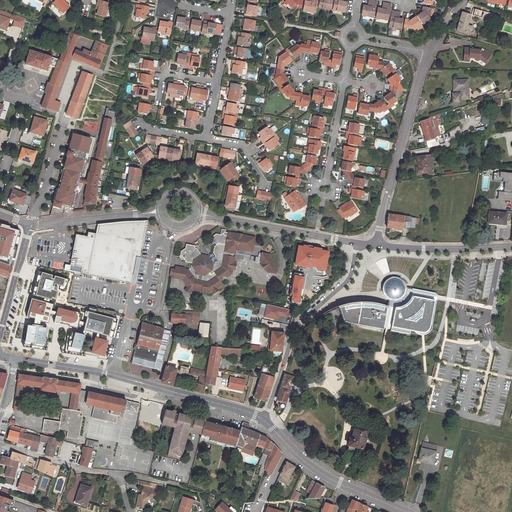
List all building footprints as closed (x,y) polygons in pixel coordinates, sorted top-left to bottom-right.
[(62,0),(54,0),(55,1),(54,2),(58,6),(56,8),(60,11),(61,10),(64,14),(70,7),(63,0),(62,0)] [(106,7),(107,2),(98,0),(96,7),(99,8),(98,9),(97,15),(105,17),(108,7),(106,7)] [(301,8),(302,0),(299,0),(297,0),(286,0),(285,0),(286,1),(288,3),(290,7),(293,5),(294,7),(301,8)] [(315,11),(317,0),(310,0),(310,2),(309,2),(305,2),(303,11),(311,12),(311,10),(315,11)] [(319,0),(319,5),(322,6),(322,8),(330,10),(332,0),(319,0)] [(334,0),(333,8),(336,8),(336,11),(344,12),(346,3),(342,2),(341,1),(340,0),(334,0)] [(367,6),(363,6),(361,15),(370,17),(370,14),(374,15),(376,2),(370,1),(369,7),(367,6)] [(390,4),(384,3),(384,9),(382,9),(377,8),(375,18),(384,19),(384,17),(388,18),(390,4)] [(149,6),(136,4),(135,9),(137,10),(135,17),(145,20),(146,14),(146,11),(148,11),(149,6)] [(258,7),(248,5),(247,8),(246,11),(245,10),(244,15),(256,17),(258,7)] [(431,9),(423,7),(422,11),(423,12),(420,14),(417,16),(423,24),(424,24),(426,22),(429,19),(428,17),(429,15),(431,9)] [(472,9),(471,15),(480,17),(482,11),(472,9)] [(9,13),(0,10),(0,28),(6,30),(10,19),(8,18),(9,13)] [(398,12),(392,11),(389,25),(393,25),(392,28),(401,29),(403,20),(399,19),(397,18),(398,12)] [(26,19),(9,13),(8,18),(10,19),(14,20),(13,24),(23,28),(26,19)] [(470,15),(462,13),(456,31),(470,34),(472,27),(467,25),(470,15)] [(188,30),(190,18),(186,17),(185,19),(183,18),(177,17),(175,27),(183,28),(183,29),(188,30)] [(409,20),(405,19),(405,20),(403,27),(411,29),(412,28),(414,30),(418,28),(420,26),(421,25),(415,17),(412,19),(410,21),(409,20)] [(200,32),(202,20),(198,19),(198,21),(195,20),(192,20),(190,30),(200,32)] [(244,27),(243,29),(253,31),(255,21),(243,19),(243,23),(244,24),(244,27)] [(208,23),(208,21),(204,20),(201,33),(206,34),(207,33),(214,34),(216,24),(211,23),(208,23)] [(172,22),(168,22),(168,23),(164,22),(160,22),(158,31),(166,33),(166,34),(170,35),(172,22)] [(154,41),(156,28),(152,28),(152,29),(148,28),(144,28),(141,42),(149,44),(150,40),(154,41)] [(250,35),(242,33),(238,32),(237,37),(238,37),(237,41),(237,45),(246,47),(248,39),(249,39),(250,35)] [(60,60),(58,60),(56,68),(51,79),(50,83),(59,87),(77,36),(70,34),(60,60)] [(77,52),(76,51),(73,57),(99,68),(108,45),(96,40),(91,53),(84,50),(83,51),(78,49),(77,52)] [(310,52),(318,54),(319,44),(311,43),(312,41),(307,41),(307,42),(306,45),(305,53),(309,54),(310,52)] [(289,51),(289,52),(293,57),(302,52),(305,53),(306,45),(303,44),(301,44),(300,46),(298,47),(297,45),(290,50),(289,51)] [(237,54),(236,57),(246,59),(248,49),(235,47),(234,51),(236,51),(235,53),(237,54)] [(469,48),(464,48),(463,61),(469,61),(469,59),(469,57),(473,58),(474,59),(475,60),(477,60),(478,60),(479,59),(485,63),(489,58),(484,55),(486,53),(480,50),(469,49),(469,48)] [(482,48),(480,50),(486,53),(484,55),(489,58),(491,54),(482,48)] [(323,65),(328,66),(330,60),(328,60),(330,51),(324,50),(324,52),(320,52),(318,61),(323,63),(323,65)] [(56,68),(58,60),(30,51),(26,64),(47,71),(49,65),(56,68)] [(187,68),(190,53),(182,52),(181,55),(178,54),(176,64),(181,65),(181,67),(187,68)] [(330,60),(328,66),(334,68),(335,65),(340,65),(342,56),(338,55),(339,53),(333,52),(331,60),(330,60)] [(198,55),(190,53),(187,68),(193,70),(194,67),(198,68),(200,58),(197,57),(198,55)] [(276,68),(283,69),(284,66),(291,61),(290,60),(286,54),(285,53),(282,55),(279,58),(280,59),(279,63),(277,64),(276,68)] [(369,55),(367,65),(370,66),(372,66),(372,68),(376,69),(378,61),(378,57),(369,55)] [(361,72),(363,65),(364,57),(359,56),(358,58),(355,58),(353,68),(358,69),(358,72),(361,72)] [(140,68),(150,70),(154,71),(155,67),(153,67),(154,62),(144,60),(143,63),(141,63),(140,68)] [(245,62),(236,61),(233,60),(232,65),(233,65),(232,68),(232,73),(241,75),(242,67),(244,67),(245,62)] [(378,61),(376,69),(380,69),(385,76),(391,72),(393,70),(391,67),(389,63),(387,65),(384,64),(383,62),(382,62),(378,61)] [(279,86),(281,85),(286,82),(288,80),(283,73),(283,69),(276,68),(275,73),(277,74),(276,78),(275,79),(277,82),(279,86)] [(82,71),(66,114),(77,118),(93,75),(82,71)] [(153,76),(149,75),(139,73),(138,79),(140,79),(140,83),(148,84),(149,84),(150,80),(151,80),(152,80),(153,76)] [(394,75),(387,79),(392,86),(391,90),(402,91),(402,88),(398,82),(400,80),(398,77),(396,73),(394,75)] [(469,99),(468,94),(468,79),(453,80),(453,90),(454,90),(454,93),(453,93),(452,93),(452,102),(459,102),(460,99),(469,99)] [(59,87),(46,82),(43,92),(45,94),(41,106),(58,111),(61,102),(55,99),(59,87)] [(169,96),(174,97),(177,82),(173,82),(173,84),(168,83),(167,93),(170,94),(169,96)] [(177,82),(174,97),(179,98),(180,96),(183,96),(185,86),(180,85),(181,83),(177,82)] [(227,87),(227,91),(241,94),(242,89),(240,88),(240,85),(231,83),(230,88),(227,87)] [(288,84),(283,88),(282,89),(284,93),(287,97),(289,96),(290,98),(290,100),(296,101),(297,93),(294,93),(288,84)] [(192,101),(198,102),(201,87),(196,86),(196,89),(191,88),(190,98),(193,98),(192,101)] [(151,89),(147,89),(136,87),(135,92),(138,93),(137,96),(147,98),(148,93),(149,93),(150,93),(151,89)] [(201,87),(198,102),(202,103),(203,100),(206,101),(208,91),(204,90),(204,87),(201,87)] [(323,95),(324,89),(318,87),(318,91),(313,90),(312,97),(312,100),(315,100),(314,103),(320,104),(321,95),(323,95)] [(330,90),(324,89),(323,95),(325,95),(323,105),(329,106),(329,103),(332,104),(334,94),(330,93),(330,90)] [(402,91),(391,90),(390,92),(383,97),(388,105),(389,106),(393,104),(396,101),(395,99),(401,95),(402,91)] [(241,94),(227,91),(226,95),(228,95),(228,100),(237,102),(238,99),(240,99),(241,94)] [(302,94),(297,93),(296,101),(295,106),(300,106),(300,105),(303,106),(308,106),(310,97),(302,95),(302,94)] [(355,110),(356,103),(357,94),(354,94),(353,97),(348,96),(346,106),(350,106),(349,109),(355,110)] [(386,108),(385,107),(380,100),(374,105),(370,104),(368,111),(373,112),(375,111),(378,111),(379,113),(382,111),(386,108)] [(151,109),(152,105),(139,103),(138,113),(147,114),(148,109),(151,109)] [(224,107),(222,112),(227,113),(227,112),(234,113),(238,113),(239,108),(236,108),(236,104),(227,103),(226,107),(224,107)] [(368,111),(370,104),(366,104),(366,105),(363,104),(359,104),(358,114),(368,116),(368,111)] [(469,122),(466,114),(461,116),(459,108),(455,110),(460,125),(469,122)] [(95,158),(110,161),(113,142),(107,141),(111,127),(116,128),(117,124),(117,121),(119,113),(108,110),(106,118),(104,118),(95,158)] [(188,111),(186,119),(198,122),(199,118),(197,117),(198,113),(188,111)] [(227,113),(222,112),(221,118),(224,119),(223,123),(233,125),(233,122),(236,123),(237,117),(234,117),(226,115),(227,113)] [(322,124),(323,121),(324,118),(313,116),(312,126),(317,127),(323,128),(324,124),(322,124)] [(432,116),(428,118),(428,119),(420,122),(421,126),(422,129),(427,147),(438,144),(437,140),(435,140),(434,137),(431,127),(434,126),(433,121),(432,116)] [(43,135),(45,130),(47,121),(34,117),(31,130),(34,131),(34,133),(43,135)] [(198,122),(186,119),(185,128),(194,130),(195,124),(198,125),(198,122)] [(349,123),(348,126),(348,129),(347,128),(346,132),(353,134),(358,135),(359,124),(349,123)] [(431,127),(434,137),(440,135),(437,125),(434,126),(431,127)] [(235,128),(220,126),(219,129),(222,130),(221,135),(230,136),(231,133),(234,134),(235,128)] [(259,138),(263,143),(272,136),(271,134),(274,132),(271,128),(268,129),(266,127),(258,132),(261,136),(259,138)] [(309,137),(318,138),(319,134),(322,135),(323,128),(317,127),(317,129),(307,128),(307,133),(308,133),(309,133),(309,137)] [(46,130),(45,130),(43,135),(34,133),(35,136),(38,138),(40,138),(43,138),(44,137),(46,130)] [(348,139),(347,144),(357,146),(357,142),(359,143),(360,143),(361,138),(352,136),(353,134),(346,132),(345,139),(348,139)] [(51,212),(50,215),(72,212),(73,209),(79,188),(81,189),(82,183),(83,180),(95,140),(74,134),(60,182),(61,182),(60,185),(59,185),(54,203),(51,212)] [(272,136),(263,143),(266,147),(268,146),(271,150),(279,144),(277,141),(279,140),(276,136),(273,137),(272,136)] [(307,152),(317,154),(318,146),(320,146),(321,142),(308,140),(307,144),(309,145),(308,147),(307,152)] [(158,157),(165,158),(167,148),(160,146),(158,157)] [(356,148),(346,147),(343,146),(342,151),(344,151),(343,159),(352,161),(353,156),(354,153),(355,153),(356,148)] [(30,161),(33,162),(36,152),(22,148),(19,158),(23,159),(23,160),(30,162),(30,161)] [(141,152),(147,160),(153,156),(152,154),(147,148),(141,152)] [(167,148),(165,158),(172,159),(174,149),(167,148)] [(181,151),(174,149),(172,159),(179,161),(181,151)] [(141,164),(147,160),(141,152),(135,155),(140,162),(141,164)] [(197,153),(195,164),(202,165),(204,155),(197,153)] [(211,156),(204,155),(202,165),(209,166),(211,156)] [(305,164),(302,165),(307,172),(309,170),(311,164),(315,165),(317,156),(307,155),(305,164)] [(431,155),(425,156),(428,172),(428,174),(433,174),(431,155)] [(211,156),(209,166),(216,167),(216,168),(217,167),(218,157),(211,156)] [(428,172),(425,156),(416,157),(417,167),(415,167),(416,174),(428,172)] [(262,161),(260,159),(257,161),(264,172),(272,167),(266,158),(262,161)] [(86,205),(95,204),(96,199),(95,199),(98,187),(97,186),(102,162),(92,160),(89,172),(88,172),(87,180),(85,180),(84,183),(87,184),(84,196),(85,196),(83,206),(86,205)] [(352,163),(342,161),(341,170),(345,171),(344,176),(346,179),(353,175),(351,172),(352,163)] [(230,163),(223,168),(221,169),(225,175),(234,169),(230,163)] [(295,175),(299,176),(300,173),(304,173),(307,172),(302,165),(299,167),(290,166),(288,174),(295,175)] [(129,174),(139,176),(140,169),(139,169),(130,167),(129,174)] [(238,175),(234,169),(225,175),(229,180),(230,181),(231,180),(238,175)] [(511,200),(511,192),(511,173),(496,172),(496,173),(496,177),(502,178),(502,182),(504,182),(505,182),(505,184),(504,184),(503,192),(498,191),(498,199),(511,200)] [(496,177),(496,173),(493,173),(492,181),(502,182),(502,178),(496,177)] [(137,183),(139,176),(129,174),(127,181),(137,183)] [(353,175),(346,179),(348,182),(353,183),(353,186),(356,187),(363,188),(364,180),(355,178),(353,175)] [(300,180),(299,179),(295,179),(285,177),(284,182),(286,182),(286,186),(295,188),(296,183),(299,183),(300,180)] [(137,183),(127,181),(126,188),(136,190),(137,183)] [(239,187),(230,186),(228,186),(227,192),(238,195),(239,187)] [(364,192),(355,190),(352,189),(349,189),(349,192),(351,193),(351,198),(360,200),(361,197),(363,197),(364,192)] [(20,203),(23,204),(26,195),(13,190),(9,199),(14,201),(13,202),(20,204),(20,203)] [(294,206),(303,200),(301,197),(300,198),(297,194),(295,191),(295,190),(288,195),(284,198),(291,209),(294,206)] [(226,200),(236,202),(238,195),(227,192),(226,200)] [(226,200),(225,207),(235,209),(239,209),(240,202),(236,202),(226,200)] [(306,205),(303,200),(294,206),(296,208),(298,207),(298,208),(299,210),(306,205)] [(342,205),(339,208),(340,209),(345,217),(346,218),(349,216),(350,217),(358,211),(350,201),(347,203),(343,206),(342,205)] [(506,213),(489,212),(488,220),(496,221),(496,224),(505,224),(506,213)] [(388,214),(386,227),(402,230),(402,227),(404,216),(388,214)] [(410,217),(404,216),(402,227),(409,227),(410,217)] [(70,271),(80,273),(88,274),(88,275),(135,284),(145,229),(147,220),(98,224),(96,234),(88,232),(87,237),(76,235),(75,239),(70,265),(65,264),(64,269),(70,271)] [(0,225),(0,258),(8,261),(9,256),(12,257),(14,249),(12,249),(17,230),(8,228),(9,226),(1,223),(0,225)] [(176,267),(175,269),(174,277),(174,278),(182,280),(187,287),(186,288),(191,291),(192,290),(209,293),(212,291),(217,288),(222,284),(221,281),(222,280),(223,277),(226,277),(231,274),(232,269),(233,263),(235,257),(233,257),(233,253),(234,253),(240,249),(246,250),(246,248),(251,245),(253,245),(255,237),(228,232),(228,233),(225,232),(223,234),(221,235),(216,234),(214,235),(213,240),(216,245),(214,246),(213,253),(215,256),(214,257),(217,261),(212,264),(209,260),(207,256),(201,255),(196,249),(194,248),(195,246),(190,245),(186,244),(185,248),(181,251),(180,256),(182,256),(186,262),(191,263),(190,267),(191,268),(189,270),(185,269),(185,268),(176,267)] [(302,247),(298,246),(294,264),(303,265),(303,266),(323,270),(323,264),(325,265),(326,261),(328,251),(308,248),(308,246),(303,246),(302,247)] [(269,255),(262,254),(261,261),(263,264),(261,266),(264,270),(266,269),(268,272),(275,274),(277,267),(269,255)] [(0,272),(8,275),(11,266),(0,262),(0,272)] [(39,268),(38,272),(52,275),(51,278),(53,279),(54,276),(68,280),(70,271),(64,269),(53,267),(40,265),(39,268)] [(38,274),(32,295),(47,299),(49,300),(51,300),(52,298),(55,299),(57,291),(56,291),(57,287),(54,286),(54,285),(60,286),(59,289),(65,290),(68,280),(54,276),(53,279),(51,278),(52,275),(38,272),(38,274)] [(304,275),(293,273),(291,286),(290,286),(289,289),(290,289),(289,296),(291,296),(290,303),(301,305),(302,298),(300,298),(304,275)] [(390,307),(384,327),(390,328),(390,331),(393,332),(404,334),(410,335),(413,321),(414,322),(414,323),(413,326),(413,327),(414,330),(415,331),(416,332),(417,332),(418,333),(419,334),(421,334),(422,334),(424,333),(426,333),(427,332),(428,331),(429,331),(430,330),(430,328),(430,327),(431,323),(432,319),(431,319),(435,294),(435,293),(411,289),(406,288),(406,287),(406,286),(406,285),(404,282),(404,281),(403,280),(401,279),(400,278),(398,277),(397,277),(395,277),(393,277),(392,277),(389,278),(388,279),(386,280),(385,282),(384,283),(383,284),(383,285),(382,288),(382,290),(382,292),(383,295),(384,296),(386,298),(387,299),(389,300),(389,301),(390,301),(391,301),(390,307)] [(217,311),(217,317),(216,341),(229,341),(230,297),(217,297),(217,300),(209,300),(209,311),(217,311)] [(31,299),(26,316),(36,319),(36,320),(48,323),(50,316),(50,314),(51,312),(53,305),(48,303),(46,303),(31,299)] [(384,327),(390,307),(387,306),(385,305),(381,304),(378,304),(375,303),(365,302),(361,302),(358,302),(354,303),(351,303),(348,304),(346,304),(342,305),(339,306),(335,308),(335,310),(339,308),(341,311),(344,312),(347,319),(358,321),(358,324),(383,330),(384,327)] [(279,319),(279,316),(287,318),(288,310),(281,309),(281,308),(267,305),(264,316),(279,319)] [(83,330),(112,337),(117,319),(113,318),(115,312),(89,307),(83,330)] [(55,317),(54,323),(59,324),(59,323),(69,325),(68,326),(77,328),(81,313),(72,311),(72,312),(58,309),(56,313),(56,316),(55,316),(55,317)] [(185,312),(177,312),(177,315),(171,314),(170,323),(177,323),(180,323),(192,324),(192,323),(199,324),(199,319),(193,319),(193,315),(185,315),(185,312)] [(160,328),(142,323),(133,359),(132,363),(136,364),(160,370),(171,331),(164,329),(163,329),(160,328)] [(209,324),(200,323),(198,336),(207,337),(209,324)] [(25,331),(23,344),(43,347),(47,327),(27,324),(25,331)] [(272,331),(269,351),(273,351),(282,351),(284,333),(281,332),(281,331),(281,330),(276,330),(276,332),(274,332),(272,331)] [(68,331),(65,347),(70,350),(76,349),(80,351),(84,335),(68,331)] [(91,353),(104,356),(107,341),(95,338),(91,353)] [(65,347),(64,353),(79,355),(80,351),(76,349),(70,350),(65,347)] [(240,349),(230,348),(211,347),(207,367),(217,369),(220,354),(237,357),(238,360),(241,359),(239,357),(240,349)] [(162,383),(172,385),(177,369),(166,367),(162,383)] [(207,367),(206,372),(205,382),(206,383),(213,385),(215,377),(216,377),(217,369),(207,367)] [(266,399),(276,372),(262,367),(260,373),(262,374),(255,396),(266,399)] [(197,391),(203,393),(206,383),(205,382),(206,372),(191,369),(190,374),(199,376),(197,391)] [(285,374),(277,400),(285,402),(293,377),(285,374)] [(80,390),(80,384),(57,381),(57,380),(51,378),(42,377),(42,378),(19,375),(12,411),(20,412),(24,391),(31,388),(31,386),(41,387),(41,390),(55,393),(55,390),(72,393),(79,394),(80,390)] [(245,380),(230,377),(228,388),(243,391),(245,380)] [(78,402),(85,404),(88,392),(80,390),(79,394),(78,402)] [(124,410),(137,413),(139,405),(134,405),(135,403),(88,392),(85,404),(94,406),(91,417),(116,423),(117,416),(122,417),(124,410)] [(78,402),(79,394),(72,393),(69,410),(76,411),(78,402)] [(162,424),(165,410),(141,404),(136,426),(159,432),(162,424)] [(76,415),(76,411),(69,410),(61,409),(60,422),(44,420),(42,431),(58,434),(59,429),(67,430),(66,437),(78,439),(82,416),(79,416),(76,415)] [(175,413),(165,410),(162,424),(173,427),(174,427),(177,428),(176,431),(174,431),(172,436),(174,436),(173,442),(171,441),(168,455),(176,457),(177,453),(181,454),(182,454),(187,434),(185,433),(186,430),(189,431),(201,434),(204,421),(194,418),(194,419),(191,418),(191,417),(185,415),(178,414),(178,415),(175,414),(175,413)] [(204,439),(208,422),(204,421),(201,434),(200,438),(204,439)] [(222,425),(208,422),(204,439),(209,440),(208,441),(221,444),(221,443),(226,444),(236,445),(240,430),(232,429),(233,428),(228,428),(223,427),(223,426),(222,425)] [(264,448),(268,439),(267,439),(267,438),(259,435),(252,432),(246,430),(247,429),(249,425),(243,423),(240,430),(236,445),(235,446),(241,449),(241,451),(252,455),(255,447),(243,442),(243,440),(256,445),(263,448),(263,447),(264,448)] [(20,428),(12,425),(10,430),(7,439),(12,441),(17,442),(20,428)] [(25,430),(20,428),(17,442),(23,444),(28,445),(31,446),(33,436),(24,434),(25,430)] [(367,432),(354,429),(351,438),(349,438),(347,445),(349,446),(349,447),(348,448),(348,449),(349,450),(352,450),(353,450),(354,450),(354,449),(354,447),(360,448),(362,449),(363,449),(364,442),(369,443),(368,449),(376,451),(379,442),(365,439),(367,432)] [(49,438),(40,435),(40,438),(39,441),(47,443),(49,438)] [(34,451),(35,451),(37,448),(39,441),(40,438),(33,436),(31,446),(30,450),(34,451)] [(49,437),(49,438),(47,443),(44,455),(48,456),(52,457),(55,445),(56,439),(49,437)] [(261,464),(264,466),(266,461),(273,444),(270,442),(268,439),(264,448),(265,449),(263,453),(259,463),(261,464)] [(93,448),(97,449),(99,442),(86,440),(84,447),(93,448)] [(437,446),(423,442),(418,460),(426,462),(426,461),(433,463),(437,446)] [(266,461),(264,466),(263,470),(270,473),(281,454),(273,444),(266,461)] [(81,452),(83,453),(81,457),(79,465),(81,466),(87,467),(93,448),(84,447),(83,446),(81,452)] [(10,457),(10,458),(14,459),(18,461),(29,466),(30,464),(27,463),(28,462),(27,462),(25,461),(27,456),(26,456),(11,452),(10,457)] [(14,459),(10,458),(2,456),(0,462),(0,463),(7,465),(7,466),(9,467),(8,470),(6,470),(5,475),(7,476),(5,483),(11,485),(15,469),(17,466),(18,461),(14,459)] [(51,465),(51,463),(49,463),(40,460),(37,470),(52,476),(55,466),(51,465)] [(286,462),(280,474),(278,479),(279,480),(287,485),(289,482),(287,481),(288,479),(294,467),(286,462)] [(30,480),(31,476),(23,473),(17,488),(30,493),(34,482),(30,480)] [(151,483),(138,481),(138,487),(143,487),(141,495),(139,495),(136,506),(146,508),(147,500),(150,498),(154,499),(156,490),(149,489),(151,483)] [(310,493),(308,499),(318,499),(324,488),(320,486),(316,483),(312,481),(308,489),(310,490),(312,491),(310,493)] [(86,505),(91,488),(81,485),(75,502),(86,505)] [(293,491),(289,500),(297,499),(299,494),(293,491)] [(11,500),(0,495),(0,511),(6,511),(7,511),(9,506),(11,500)] [(187,511),(189,508),(190,508),(192,500),(182,497),(178,511),(187,511)] [(359,503),(352,500),(348,508),(347,509),(346,511),(355,511),(359,503)] [(215,509),(217,511),(231,511),(228,509),(228,508),(221,502),(215,509)] [(322,511),(321,511),(330,511),(333,506),(325,503),(323,509),(321,509),(320,511),(322,511)] [(365,511),(368,506),(359,503),(355,511),(356,511),(365,511)]
